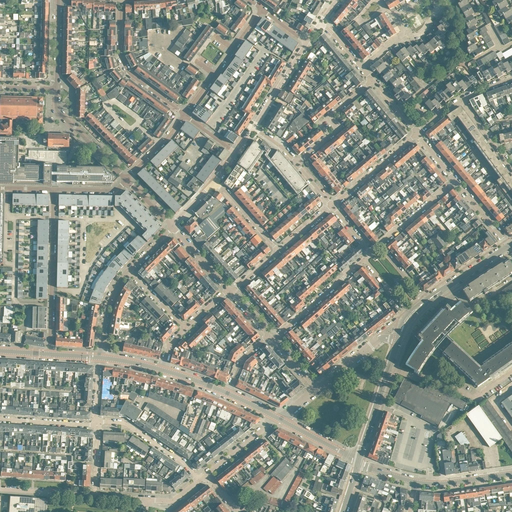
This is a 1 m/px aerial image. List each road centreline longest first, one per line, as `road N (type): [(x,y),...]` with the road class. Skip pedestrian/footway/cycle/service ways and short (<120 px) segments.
road 1 (residential): [(50,354),(53,188)]
road 2 (residential): [(184,113),(127,71),(119,55),(120,0)]
road 3 (residential): [(511,372),(471,396),(389,366)]
road 4 (residential): [(296,163),(338,128),(328,116),(372,79)]
road 5 (residential): [(272,340),(364,259)]
road 6 (residential): [(96,423),(129,425),(198,480)]
road 7 (unclassified): [(126,179),(58,112),(56,88)]
